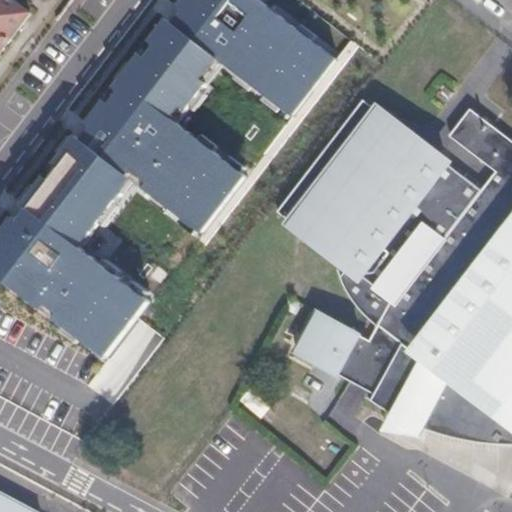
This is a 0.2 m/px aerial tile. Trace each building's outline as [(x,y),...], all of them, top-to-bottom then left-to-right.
[(0,0),(0,53),(36,6),(28,0),(0,0)] [(334,60),(253,0),(188,0),(181,9),(107,109),(32,211),(0,253),(0,256),(17,268),(9,279),(118,364),(168,301),(108,252),(150,189),(210,237),(250,181),(185,124),(231,61),(294,117),(334,60)] [(398,418),(427,427),(452,435),(470,439),(484,441),(507,442),(511,442),(511,134),(473,105),(452,131),(499,169),(485,187),(427,143),(367,98),(281,211),(353,265),(344,275),(347,283),(356,297),(365,308),(382,324),(375,339),(321,310),(301,351),(321,362),(325,354),(331,358),(327,366),(378,394),(378,401),(392,409),(398,418)] [(325,354),(321,362),(327,366),(331,358),(325,354)] [(424,433),(427,427),(398,418),(392,427),(424,433)] [(0,511),(34,511),(0,494),(0,511)]
